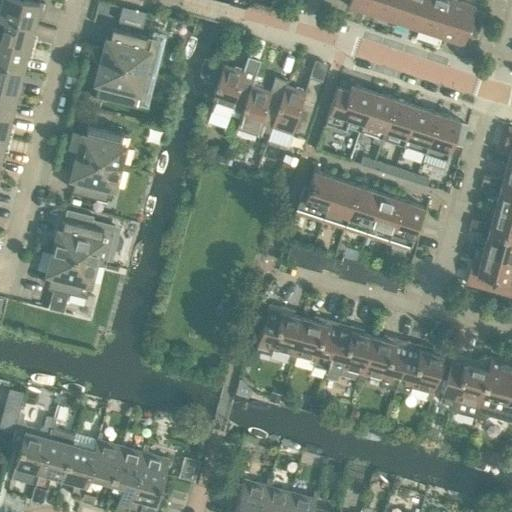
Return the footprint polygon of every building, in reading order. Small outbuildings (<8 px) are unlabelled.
[(0,0),(0,16),(33,25),(36,11),(40,12),(43,2),(32,0),(0,0)] [(349,0),(347,5),(371,13),(375,0),(349,0)] [(375,0),(371,13),(393,21),(400,0),(375,0)] [(400,0),(393,21),(416,28),(425,0),(400,0)] [(425,0),(416,28),(439,36),(450,0),(425,0)] [(458,0),(450,0),(439,36),(462,44),(466,33),(475,36),(484,11),(474,8),(475,6),(458,0)] [(121,4),(117,20),(142,26),(146,11),(121,4)] [(0,16),(0,39),(31,48),(33,39),(29,38),(33,25),(0,16)] [(105,36),(100,58),(154,72),(160,50),(155,49),(158,38),(112,26),(109,37),(105,36)] [(0,63),(22,69),(25,55),(29,56),(31,48),(0,39),(0,63)] [(251,84),(260,59),(247,55),(242,69),(223,63),(212,96),(215,97),(211,109),(227,114),(230,107),(241,111),(242,111),(251,84)] [(98,81),(95,92),(134,103),(136,98),(143,100),(144,93),(149,94),(154,72),(100,58),(94,80),(98,81)] [(0,63),(0,86),(20,92),(22,83),(18,82),(22,69),(0,63)] [(286,84),(287,79),(275,75),(270,90),(251,84),(242,111),(241,111),(236,127),(255,134),(257,127),(270,132),(272,126),(275,117),(274,117),(285,84),(286,84)] [(304,131),(321,79),(309,75),(304,90),(286,84),(285,84),(274,117),(275,117),(272,126),(290,132),(291,128),(304,131)] [(336,84),(324,121),(345,128),(346,125),(359,129),(372,90),(350,82),(348,88),(336,84)] [(0,110),(10,113),(14,100),(18,101),(20,92),(0,86),(0,110)] [(372,90),(359,129),(374,134),(372,141),(378,143),(380,137),(383,128),(394,97),(372,90)] [(383,128),(380,137),(402,144),(405,135),(415,104),(394,97),(383,128)] [(405,135),(402,144),(424,151),(437,111),(415,104),(405,135)] [(0,134),(9,136),(11,127),(7,126),(10,113),(0,110),(0,134)] [(437,111),(424,151),(446,158),(449,150),(452,141),(460,144),(467,124),(459,121),(459,118),(437,111)] [(124,143),(127,131),(88,121),(85,133),(81,132),(76,154),(119,165),(125,143),(124,143)] [(511,126),(507,125),(502,142),(511,144),(506,161),(511,162),(511,126)] [(0,153),(2,144),(6,145),(9,136),(0,134),(0,153)] [(216,146),(213,154),(211,159),(224,164),(227,156),(229,151),(216,146)] [(290,176),(297,157),(285,152),(278,172),(290,176)] [(114,187),(119,165),(76,154),(70,176),(74,177),(71,188),(110,198),(113,187),(114,187)] [(371,166),(373,158),(362,154),(359,162),(371,166)] [(382,170),(385,162),(373,158),(371,166),(382,170)] [(511,162),(506,161),(501,178),(492,176),(490,186),(499,188),(499,189),(500,184),(511,186),(511,162)] [(295,210),(299,211),(304,213),(322,219),(335,176),(324,173),(313,169),(307,187),(303,185),(295,210)] [(414,180),(417,172),(405,169),(403,177),(414,180)] [(425,184),(428,176),(417,172),(414,180),(425,184)] [(490,186),(492,176),(483,173),(480,183),(490,186)] [(335,176),(322,219),(343,226),(357,183),(335,176)] [(357,183),(343,226),(365,233),(379,190),(357,183)] [(511,186),(500,184),(499,189),(499,188),(494,205),(511,210),(511,186)] [(379,190),(365,233),(387,240),(400,198),(379,190)] [(400,198),(387,240),(409,248),(413,236),(423,205),(400,198)] [(511,210),(494,205),(489,222),(480,220),(478,230),(487,232),(487,233),(489,228),(511,233),(511,210)] [(57,227),(51,249),(95,260),(105,263),(113,230),(103,227),(90,224),(93,214),(66,207),(63,217),(60,228),(57,227)] [(478,230),(480,220),(471,217),(468,227),(478,230)] [(511,233),(489,228),(487,233),(487,232),(482,249),(511,257),(511,233)] [(294,259),(297,247),(289,245),(286,256),(294,259)] [(51,249),(46,271),(49,272),(46,283),(53,285),(47,306),(63,310),(68,289),(86,293),(89,282),(95,260),(51,249)] [(511,257),(482,249),(477,266),(469,264),(465,281),(511,294),(511,257)] [(329,268),(333,257),(325,254),(322,266),(329,268)] [(338,270),(341,259),(333,257),(329,268),(338,270)] [(369,266),(366,278),(374,280),(377,269),(369,266)] [(377,269),(374,280),(382,282),(381,286),(395,290),(396,286),(399,287),(402,275),(400,275),(400,271),(386,268),(385,271),(377,269)] [(291,360),(303,316),(281,310),(282,305),(269,301),(256,348),(270,351),(271,347),(289,352),(287,359),(291,360)] [(324,321),(303,316),(291,360),(294,361),(296,354),(314,359),(313,363),(326,367),(339,320),(325,317),(324,321)] [(360,379),(372,335),(351,329),(352,324),(339,320),(326,367),(339,370),(340,366),(359,371),(357,378),(360,379)] [(393,340),(372,335),(360,379),(363,380),(365,373),(384,378),(382,382),(395,386),(408,339),(395,336),(393,340)] [(432,391),(442,354),(420,348),(421,343),(408,339),(395,386),(409,389),(410,385),(428,390),(426,397),(430,398),(432,391)] [(474,416),(491,355),(490,354),(490,355),(484,354),(476,357),(475,364),(464,361),(465,355),(452,352),(439,400),(452,404),(455,410),(474,416)] [(511,360),(491,355),(474,416),(481,418),(489,414),(511,421),(511,419),(511,360)] [(248,396),(249,391),(250,388),(242,378),(239,377),(236,386),(234,392),(248,396)] [(270,390),(269,396),(268,399),(278,402),(278,401),(280,393),(270,390)] [(307,409),(307,411),(313,412),(318,413),(321,400),(314,399),(309,401),(307,409)] [(321,400),(318,413),(328,416),(329,415),(331,407),(328,402),(321,400)] [(19,409),(10,442),(16,452),(17,452),(11,475),(34,481),(37,473),(38,473),(53,417),(54,415),(46,413),(41,428),(26,424),(22,418),(24,410),(19,409)] [(34,481),(34,483),(46,486),(49,476),(46,475),(47,472),(62,476),(74,433),(53,427),(56,418),(53,417),(38,473),(37,473),(34,481)] [(82,495),(81,498),(93,501),(99,478),(96,477),(97,473),(111,477),(121,443),(100,437),(102,430),(100,429),(98,436),(96,436),(94,446),(95,447),(85,481),(87,482),(83,496),(82,495)] [(74,433),(62,476),(73,479),(70,492),(82,495),(83,496),(87,482),(85,481),(95,447),(94,446),(96,436),(95,436),(75,430),(74,433)] [(121,443),(111,477),(125,481),(124,484),(122,484),(115,507),(127,511),(128,508),(127,508),(131,495),(146,442),(143,441),(142,448),(121,443)] [(131,495),(127,508),(128,508),(139,511),(142,502),(139,501),(140,497),(156,501),(168,456),(146,450),(148,443),(146,442),(131,495)] [(181,462),(178,473),(192,477),(195,466),(181,462)] [(244,476),(233,511),(259,511),(270,476),(267,475),(266,482),(244,476)] [(270,476),(259,511),(284,511),(291,489),(270,483),(272,476),(270,476)] [(291,489),(284,511),(309,511),(311,506),(313,506),(316,496),(314,495),(316,488),(314,488),(312,495),(291,489)]
